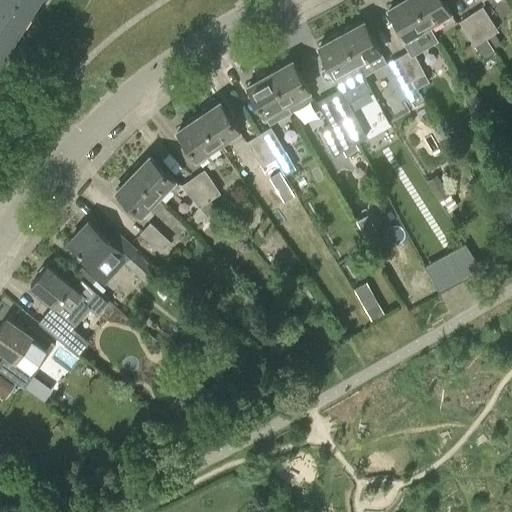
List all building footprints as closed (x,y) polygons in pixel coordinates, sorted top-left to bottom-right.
[(0,0),(0,57),(36,0),(0,0)] [(415,31),(427,24),(412,0),(400,0),(388,8),(408,41),(418,35),(415,31)] [(443,0),(412,0),(427,24),(440,16),(442,20),(444,19),(446,24),(454,20),(451,15),(452,14),(443,0)] [(483,6),(470,14),(485,38),(498,30),(483,6)] [(474,45),(485,38),(470,14),(459,22),(474,45)] [(386,61),(363,20),(341,33),(357,63),(369,56),(375,67),(386,61)] [(345,69),(357,63),(341,33),(319,45),(337,78),(347,73),(345,69)] [(412,49),(399,56),(413,81),(426,74),(412,49)] [(417,87),(413,81),(399,56),(387,63),(405,94),(417,87)] [(281,65),(269,72),(286,102),(298,95),(300,99),(311,93),(292,60),(281,65)] [(269,72),(247,84),(269,123),(291,110),(286,102),(269,72)] [(359,78),(345,84),(350,94),(364,87),(359,78)] [(329,94),(342,120),(354,113),(341,88),(329,94)] [(330,126),(342,120),(329,94),(316,101),(330,126)] [(231,140),(241,133),(219,101),(198,115),(217,143),(228,136),(231,140)] [(217,143),(198,115),(177,129),(199,161),(208,155),(206,151),(217,143)] [(271,127),(259,134),(270,153),(283,146),(271,127)] [(270,153),(259,134),(246,142),(258,161),(270,153)] [(170,189),(177,181),(149,155),(133,172),(157,195),(166,186),(170,189)] [(204,169),(192,177),(210,200),(221,193),(204,169)] [(157,195),(133,172),(116,189),(144,216),(151,208),(148,205),(155,198),(157,195)] [(448,207),(455,202),(437,174),(427,181),(443,204),(445,203),(448,207)] [(199,207),(210,200),(192,177),(181,185),(199,207)] [(116,230),(108,238),(88,220),(69,241),(88,258),(84,263),(99,277),(121,253),(125,256),(133,247),(116,230)] [(150,222),(140,233),(160,253),(171,241),(150,222)] [(125,256),(122,260),(144,279),(155,267),(133,247),(125,256)] [(440,283),(458,274),(450,258),(432,267),(440,283)] [(48,264),(30,285),(69,317),(86,297),(100,309),(108,300),(86,281),(79,290),(48,264)] [(366,281),(354,288),(359,298),(372,291),(366,281)] [(75,328),(78,325),(58,308),(43,326),(67,345),(78,331),(75,328)] [(28,324),(24,329),(7,317),(0,326),(0,349),(16,360),(27,344),(40,353),(50,339),(28,324)] [(14,384),(0,374),(0,393),(5,397),(14,384)] [(193,375),(169,404),(193,424),(217,395),(193,375)] [(160,435),(151,428),(139,447),(154,458),(162,447),(155,442),(160,435)] [(0,472),(0,488),(3,490),(9,476),(0,472)]
